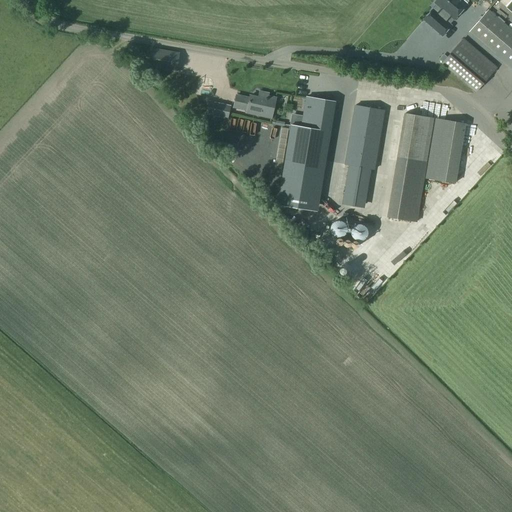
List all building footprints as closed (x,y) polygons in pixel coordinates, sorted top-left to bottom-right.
[(450,26),(446,22),(450,17),(454,20),(466,5),(459,0),(434,0),(436,2),(435,3),(441,9),(437,14),(432,10),(424,20),(442,36),(449,27),(450,26)] [(511,30),(489,11),(469,33),(511,69),(511,68),(511,30)] [(475,94),(497,68),(464,39),(442,65),(475,94)] [(169,69),(172,52),(146,47),(143,64),(169,69)] [(314,86),(323,91),(326,85),(317,80),(314,86)] [(246,113),(272,119),(276,99),(268,97),(269,94),(260,92),(258,98),(250,96),(250,99),(236,96),(233,108),(246,111),(246,113)] [(330,102),(300,97),(294,140),(288,139),(277,211),(286,213),(302,216),(308,175),(318,177),(330,102)] [(229,107),(209,103),(206,115),(227,119),(229,107)] [(385,112),(355,107),(345,166),(353,167),(347,206),(360,209),(367,170),(375,171),(385,112)] [(388,218),(417,223),(434,120),(405,115),(388,218)] [(436,121),(426,180),(455,185),(465,126),(436,121)] [(325,238),(337,241),(340,228),(328,225),(325,238)] [(364,240),(352,227),(344,236),(355,248),(364,240)]
